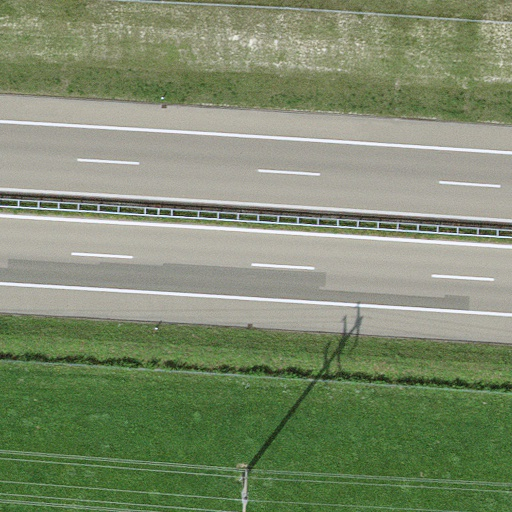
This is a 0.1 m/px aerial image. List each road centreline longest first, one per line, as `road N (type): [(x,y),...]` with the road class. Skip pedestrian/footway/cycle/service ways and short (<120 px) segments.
road 1 (motorway): [(511,188),(0,156)]
road 2 (motorway): [(0,251),(511,282)]
